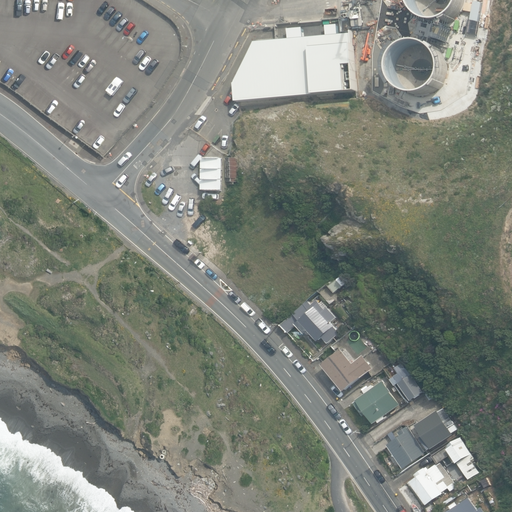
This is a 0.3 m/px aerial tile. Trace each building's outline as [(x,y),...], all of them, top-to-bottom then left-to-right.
[(407,0),(409,4),(415,11),(423,15),(432,17),(441,15),(449,10),(455,3),(456,0),(407,0)] [(238,102),(358,92),(352,33),(256,42),(236,84),(238,102)] [(387,79),(393,86),(402,90),(411,92),(420,90),(428,85),(434,78),(437,69),(437,60),(433,51),(427,44),(419,40),(411,38),(403,39),(396,42),(389,48),(385,55),(383,62),(384,71),(387,79)] [(223,158),(198,158),(199,191),(223,190),(223,158)] [(342,274),(328,286),(335,293),(349,281),(342,274)] [(299,321),(295,324),(297,326),(305,335),(306,333),(308,335),(311,336),(311,335),(318,342),(322,338),(328,344),(341,333),(335,327),(336,325),(332,322),(337,318),(328,308),(329,307),(323,300),(320,303),(317,300),(312,304),(308,300),(293,314),(299,321)] [(288,333),(297,326),(295,324),(299,321),(293,314),(281,325),(288,333)] [(342,349),(322,365),(344,392),(370,372),(374,369),(363,355),(353,363),(342,349)] [(425,392),(413,375),(412,376),(403,363),(395,368),(399,374),(391,379),(396,386),(399,384),(412,402),(425,392)] [(366,394),(357,400),(357,401),(354,403),(363,417),(366,414),(374,425),(378,422),(379,424),(386,419),(385,417),(401,405),(384,381),(375,388),(373,385),(364,392),(366,394)] [(439,412),(438,410),(416,425),(423,437),(421,438),(429,451),(432,449),(432,450),(454,435),(453,433),(459,430),(455,425),(456,424),(445,408),(439,412)] [(426,454),(408,427),(398,432),(401,437),(398,439),(393,441),(387,445),(403,469),(426,454)] [(393,441),(398,439),(393,432),(389,434),(393,441)] [(411,482),(427,506),(445,494),(444,492),(449,488),(451,491),(459,486),(443,462),(451,457),(454,463),(457,461),(469,479),(480,472),(472,460),(475,458),(461,437),(434,455),(439,464),(429,471),(426,467),(416,474),(418,478),(411,482)] [(485,511),(482,506),(478,509),(473,501),(475,500),(473,496),(448,511),(485,511)]
